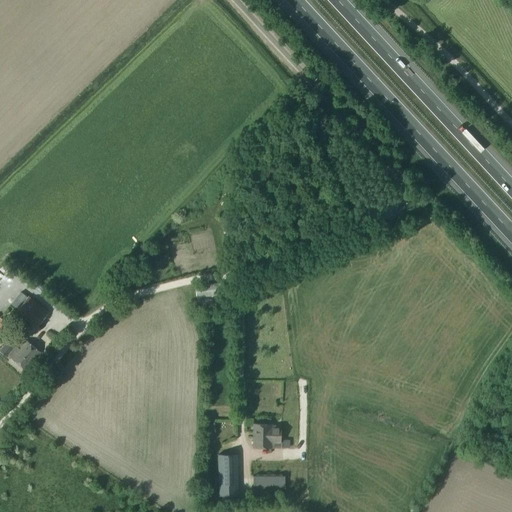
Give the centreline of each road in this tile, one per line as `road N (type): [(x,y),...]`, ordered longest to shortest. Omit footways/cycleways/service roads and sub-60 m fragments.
road 1 (track): [(0,423),(106,305),(253,272),(395,211)]
road 2 (motorway): [(292,0),(511,236)]
road 3 (unclassified): [(240,0),(396,166),(403,197),(395,211)]
road 4 (motorway): [(511,190),(336,0)]
road 5 (unclassified): [(511,116),(382,0)]
